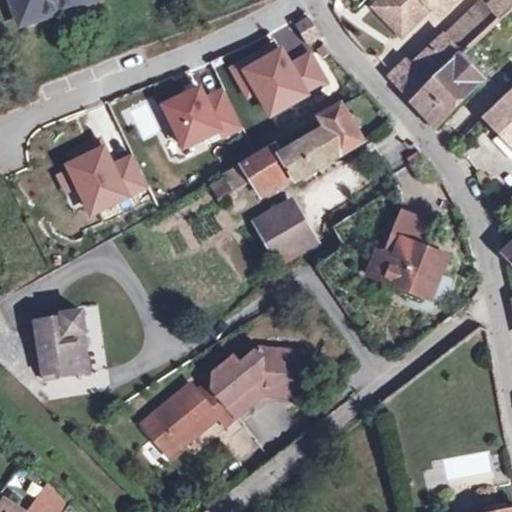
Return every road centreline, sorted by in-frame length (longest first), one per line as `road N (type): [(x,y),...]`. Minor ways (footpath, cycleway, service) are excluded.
road 1 (residential): [(496,295),(481,236),(441,160),(306,0)]
road 2 (residential): [(496,295),(222,511)]
